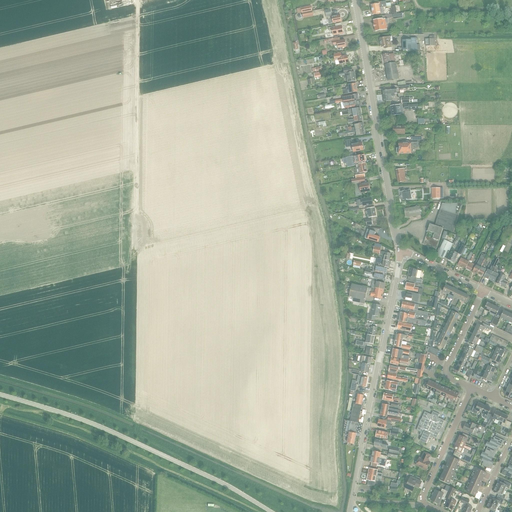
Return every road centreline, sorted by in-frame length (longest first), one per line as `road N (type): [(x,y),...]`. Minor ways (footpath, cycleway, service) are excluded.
road 1 (unclassified): [(270,511),(100,427),(0,395)]
road 2 (tertiary): [(350,511),(399,252)]
road 3 (tertiary): [(399,252),(355,0)]
road 4 (residential): [(440,511),(422,496),(471,388)]
road 5 (residential): [(471,388),(445,370),(482,289)]
